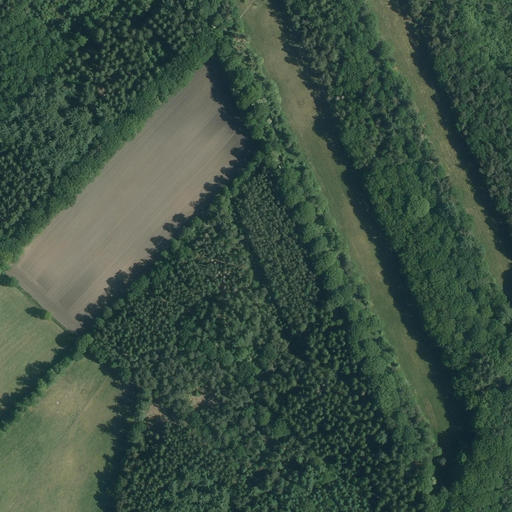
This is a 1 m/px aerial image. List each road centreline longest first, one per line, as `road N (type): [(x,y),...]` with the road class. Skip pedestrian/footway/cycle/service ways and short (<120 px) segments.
road 1 (track): [(442,511),(210,0)]
road 2 (track): [(0,257),(215,30),(255,0)]
road 3 (track): [(443,511),(511,349)]
